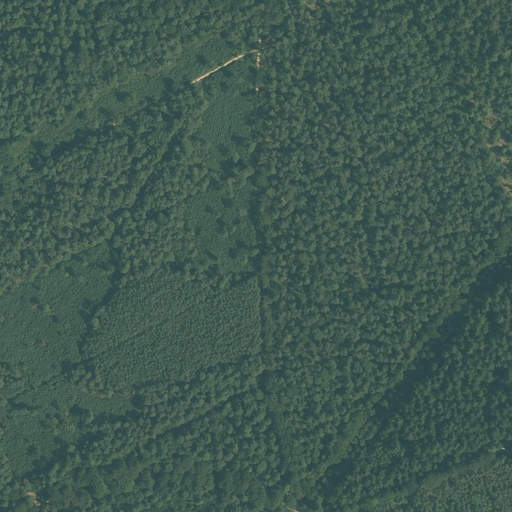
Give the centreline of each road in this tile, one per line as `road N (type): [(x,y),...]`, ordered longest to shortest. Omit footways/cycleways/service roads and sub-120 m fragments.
road 1 (track): [(295,509),(264,379),(257,95)]
road 2 (track): [(279,0),(271,44),(0,185)]
road 3 (track): [(511,245),(303,511)]
road 4 (track): [(15,511),(101,479),(167,469),(249,486),(296,511)]
